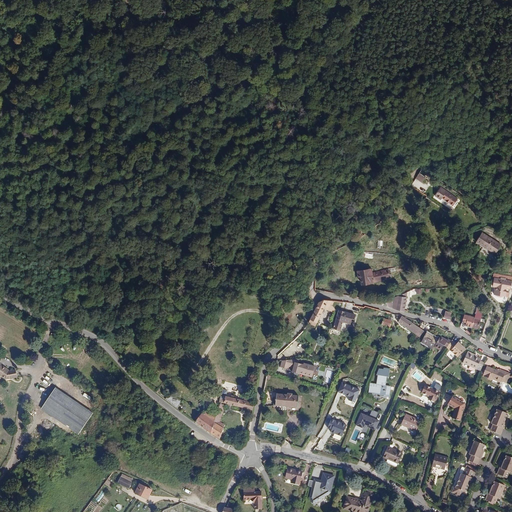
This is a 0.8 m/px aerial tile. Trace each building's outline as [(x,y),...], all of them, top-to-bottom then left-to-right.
[(422,183),(426,177),(419,173),(416,178),(422,183)] [(456,198),(441,187),(435,195),(441,199),(443,198),(452,204),(456,198)] [(501,245),(497,242),(496,244),(488,239),(489,237),(482,233),(476,241),(480,243),(483,245),(484,247),(484,248),(485,249),(487,250),(488,250),(489,251),(490,251),(491,251),(494,256),(501,245)] [(387,249),(388,241),(374,240),(373,248),(387,249)] [(510,268),(511,262),(506,259),(505,260),(504,259),(503,261),(505,261),(503,265),(510,268)] [(408,269),(407,264),(388,268),(389,273),(408,269)] [(391,279),(389,273),(388,268),(373,272),(372,269),(358,271),(358,276),(361,276),(362,284),(375,283),(391,279)] [(507,290),(507,287),(511,288),(511,282),(506,281),(506,280),(501,279),(500,280),(494,279),(493,288),(496,288),(495,296),(497,296),(498,298),(502,298),(503,297),(504,294),(506,295),(507,290)] [(404,310),(407,292),(394,297),(385,301),(385,302),(388,307),(404,311),(404,310)] [(329,310),(331,305),(333,302),(333,301),(324,300),(319,302),(308,322),(315,326),(317,322),(325,308),(329,310)] [(354,320),(356,316),(339,311),(336,320),(333,319),(331,324),(334,326),(333,329),(335,329),(336,330),(337,332),(339,331),(340,332),(343,323),(350,325),(352,320),(354,320)] [(481,318),(482,313),(476,312),(475,318),(474,319),(472,327),(478,329),(480,322),(481,318)] [(474,319),(475,318),(464,315),(462,322),(466,323),(466,326),(472,327),(474,319)] [(424,331),(420,328),(415,325),(416,324),(414,322),(413,323),(404,317),(402,316),(398,322),(416,335),(414,339),(417,341),(424,331)] [(390,327),(392,321),(384,318),(382,324),(390,327)] [(432,348),(438,339),(427,333),(422,342),(432,348)] [(447,348),(452,341),(448,339),(448,340),(441,335),(434,346),(441,351),(444,346),(447,348)] [(447,348),(459,356),(468,348),(458,341),(457,344),(452,340),(452,341),(447,348)] [(477,369),(481,359),(467,353),(463,363),(477,369)] [(0,371),(1,370),(6,374),(16,372),(15,364),(7,366),(5,364),(6,363),(0,359),(0,371)] [(298,363),(299,359),(282,360),(280,366),(287,369),(288,366),(289,363),(294,364),(293,367),(292,371),(293,372),(294,373),(296,374),(298,373),(299,373),(299,372),(312,376),(315,366),(311,365),(312,364),(307,362),(306,364),(304,363),(303,364),(298,363)] [(501,378),(504,373),(497,370),(497,371),(495,370),(496,370),(495,369),(486,365),(481,375),(486,377),(487,379),(490,380),(491,379),(492,379),(492,378),(493,378),(496,379),(496,380),(500,382),(501,378)] [(508,375),(508,373),(495,367),(495,369),(496,370),(495,370),(497,371),(497,370),(504,373),(501,378),(505,380),(508,375)] [(385,386),(386,377),(389,377),(391,369),(385,369),(385,370),(380,370),(378,375),(379,376),(377,385),(371,384),(369,392),(389,395),(390,387),(385,386)] [(361,389),(342,382),(338,392),(350,397),(349,400),(355,403),(361,389)] [(92,412),(55,385),(44,400),(80,427),(92,412)] [(436,399),(440,392),(426,385),(422,393),(431,397),(429,399),(434,402),(435,399),(436,399)] [(171,404),(177,409),(182,402),(170,393),(165,399),(171,404)] [(297,407),(298,396),(292,396),(292,394),(288,394),(288,395),(277,394),(276,405),(297,407)] [(230,398),(221,395),(219,402),(252,410),(253,404),(247,402),(247,400),(244,399),(243,401),(234,399),(235,396),(231,395),(230,398)] [(453,419),(460,421),(465,404),(453,397),(448,404),(456,409),(453,419)] [(44,400),(41,404),(78,430),(80,427),(44,400)] [(218,425),(225,406),(220,404),(219,407),(218,406),(215,416),(207,410),(204,414),(202,414),(195,422),(210,433),(219,439),(223,428),(218,425)] [(501,434),(503,429),(505,423),(504,423),(505,419),(508,413),(497,409),(492,424),(493,425),(491,430),(495,432),(501,434)] [(381,421),(362,413),(357,425),(364,428),(366,426),(377,430),(381,421)] [(416,431),(421,421),(406,414),(401,424),(416,431)] [(342,437),(347,424),(332,419),(328,428),(332,429),(331,432),(342,437)] [(368,446),(371,447),(379,432),(375,430),(368,446)] [(483,451),(485,445),(474,441),(469,454),(471,455),(469,461),(478,465),(483,454),(481,454),(483,451)] [(398,463),(402,454),(388,447),(383,457),(388,459),(388,458),(398,463)] [(445,469),(447,458),(435,455),(433,466),(445,469)] [(511,473),(511,472),(511,457),(507,456),(504,461),(503,464),(501,464),(497,474),(507,478),(509,472),(511,473)] [(299,485),(303,472),(288,468),(285,478),(292,479),(291,483),(299,485)] [(468,486),(470,482),(471,483),(475,472),(466,468),(463,474),(462,474),(456,488),(455,487),(453,493),(456,494),(456,495),(458,496),(459,495),(462,496),(464,491),(466,492),(468,486)] [(330,493),(334,476),(323,474),(321,481),(314,480),(314,481),(309,480),(308,486),(313,487),(310,498),(314,503),(330,493)] [(129,488),(132,482),(120,477),(117,483),(129,488)] [(500,499),(505,486),(495,481),(492,487),(491,490),(490,490),(486,500),(495,504),(497,498),(500,499)] [(149,495),(152,490),(139,484),(135,493),(147,499),(149,495)] [(99,502),(106,494),(103,491),(96,499),(99,502)] [(261,508),(261,491),(254,491),(243,492),(244,499),(250,499),(254,502),(254,508),(261,508)] [(368,511),(370,504),(373,495),(365,493),(363,501),(348,497),(345,509),(355,511),(368,511)] [(232,508),(236,501),(231,498),(226,508),(232,508)]
